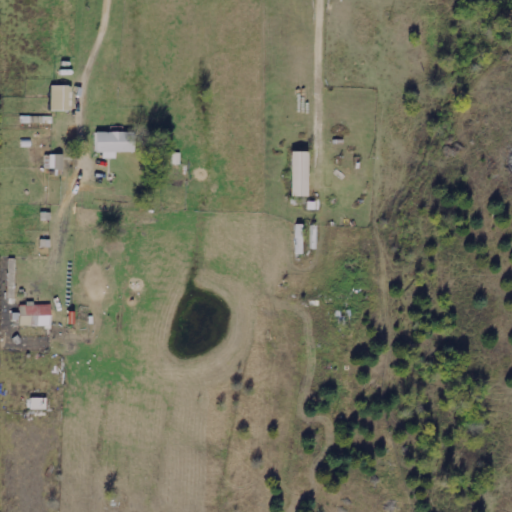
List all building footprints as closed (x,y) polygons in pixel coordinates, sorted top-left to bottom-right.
[(51,111),(71,111),(72,86),(51,86),(51,111)] [(134,152),(134,132),(96,132),(96,157),(116,157),(116,152),(134,152)] [(307,152),(291,152),(291,197),(307,197),(307,152)] [(63,155),(50,154),(49,171),(63,172),(63,155)] [(51,306),(20,305),(20,326),(51,327),(51,306)] [(47,410),(47,398),(31,399),(31,410),(47,410)]
